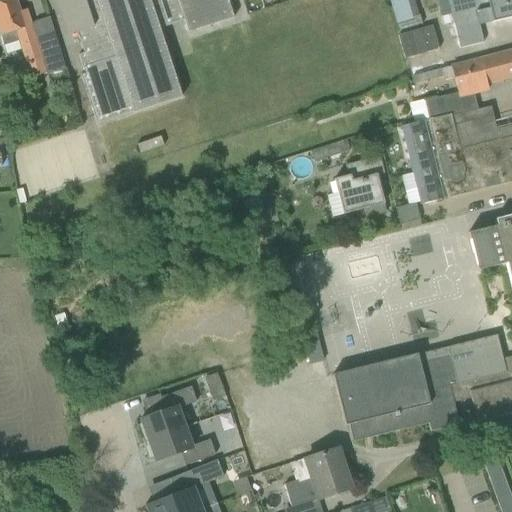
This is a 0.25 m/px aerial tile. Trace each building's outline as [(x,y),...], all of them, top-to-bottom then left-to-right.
[(15,0),(0,0),(0,34),(0,36),(1,36),(4,46),(19,41),(27,64),(42,59),(33,29),(26,11),(20,13),(15,0)] [(81,75),(97,125),(133,113),(133,114),(181,98),(156,22),(181,14),(187,34),(233,19),(227,0),(61,0),(57,2),(68,36),(76,33),(83,54),(78,55),(84,74),(81,75)] [(386,0),(393,23),(416,17),(411,0),(386,0)] [(511,0),(447,0),(451,14),(468,10),(470,19),(453,23),(454,25),(459,49),(483,43),(479,26),(511,18),(511,0)] [(397,36),(404,59),(438,50),(432,26),(397,36)] [(423,101),(408,105),(401,128),(413,125),(428,122),(477,111),(472,94),(488,90),(486,85),(511,77),(511,50),(479,59),(479,60),(464,64),(451,67),(458,94),(424,103),(423,101)] [(60,53),(42,59),(46,74),(47,77),(66,71),(65,68),(60,53)] [(428,122),(448,198),(511,182),(511,118),(494,123),(490,108),(477,111),(428,122)] [(401,128),(420,205),(448,198),(428,122),(413,125),(401,128)] [(318,131),(270,147),(275,163),(310,151),(324,147),(318,131)] [(324,147),(310,151),(314,163),(350,151),(346,140),(324,148),(324,147)] [(337,194),(327,197),(333,217),(342,214),(343,215),(364,210),(366,219),(386,214),(376,177),(384,175),(379,157),(345,166),(348,177),(334,181),(337,194)] [(410,204),(394,207),(396,221),(413,217),(410,204)] [(262,212),(248,216),(252,231),(266,226),(278,223),(274,209),(262,212)] [(505,263),(511,292),(511,221),(511,216),(494,221),(496,227),(468,234),(477,270),(505,263)] [(353,225),(349,230),(357,236),(361,231),(353,225)] [(173,233),(170,241),(180,246),(184,238),(173,233)] [(318,252),(310,254),(313,263),(320,261),(318,252)] [(283,270),(293,313),(315,308),(305,265),(283,270)] [(348,426),(353,443),(428,423),(430,432),(459,425),(452,399),(470,395),(478,426),(511,417),(511,356),(501,359),(495,335),(332,376),(345,427),(348,426)] [(304,347),(309,365),(323,361),(317,342),(304,347)] [(217,373),(203,378),(208,391),(222,387),(217,373)] [(140,425),(137,425),(142,438),(146,436),(148,441),(186,427),(179,409),(196,403),(190,387),(160,398),(164,410),(146,416),(138,420),(140,425)] [(149,446),(145,447),(150,460),(152,459),(154,464),(180,455),(184,466),(215,455),(209,440),(192,446),(186,427),(148,441),(149,446)] [(296,481),(284,485),(291,508),(318,500),(332,496),(350,490),(337,450),(305,460),(290,465),(296,481)] [(497,458),(483,463),(486,471),(500,466),(497,458)] [(146,511),(197,511),(203,510),(194,489),(223,477),(217,460),(170,479),(176,492),(144,505),(146,511)] [(488,478),(502,474),(500,466),(486,471),(488,478)] [(505,481),(502,474),(488,478),(491,486),(505,481)] [(494,494),(508,489),(505,481),(491,486),(494,494)] [(508,489),(494,494),(497,501),(511,497),(508,489)] [(383,498),(368,503),(370,511),(387,511),(390,511),(391,511),(386,497),(383,498)] [(511,500),(511,497),(497,501),(499,509),(511,504),(511,500)]
